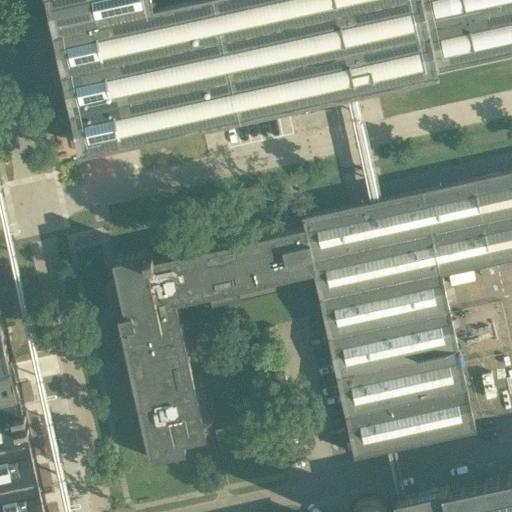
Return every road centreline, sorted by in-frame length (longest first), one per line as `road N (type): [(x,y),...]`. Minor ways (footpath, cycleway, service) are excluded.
road 1 (unclassified): [(511,99),(32,204)]
road 2 (unclassified): [(195,511),(511,439)]
road 3 (unclassified): [(97,511),(32,204)]
road 4 (unclassified): [(32,204),(0,66)]
